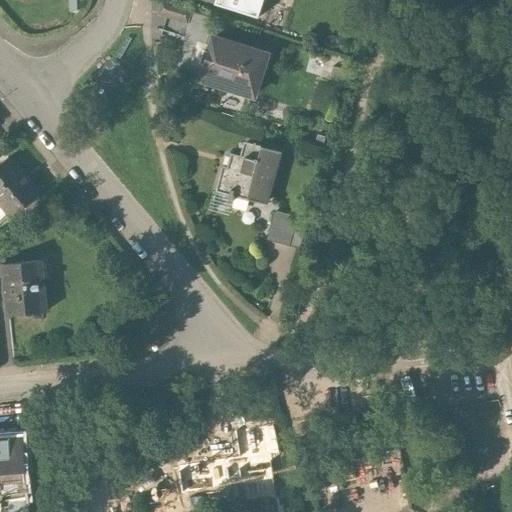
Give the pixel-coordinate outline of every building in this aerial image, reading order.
[(190,11),(161,2),(157,15),(186,24),(190,11)] [(266,55),(208,36),(194,81),(252,100),(266,55)] [(221,168),(215,191),(231,196),(266,206),(280,154),(242,143),(238,158),(230,155),(226,170),(221,168)] [(41,195),(11,159),(0,167),(0,203),(13,219),(41,195)] [(231,196),(215,191),(213,191),(208,210),(225,215),(231,196)] [(296,218),(273,212),(265,241),(289,247),(296,218)] [(6,265),(5,247),(0,250),(0,277),(7,277),(10,316),(49,313),(45,262),(6,265)] [(26,430),(0,432),(0,495),(31,493),(26,430)] [(272,435),(221,442),(222,454),(228,489),(231,508),(281,500),(272,435)] [(228,489),(222,454),(172,462),(178,497),(228,489)]
